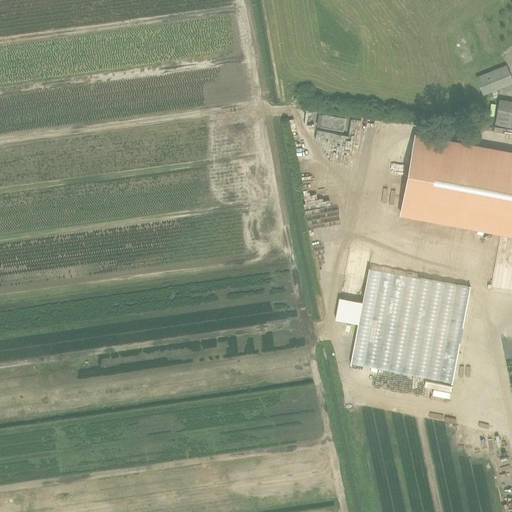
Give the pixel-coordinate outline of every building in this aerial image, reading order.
[(511,81),(506,65),(476,78),(483,95),(511,83),(511,81)] [(511,101),(494,101),(493,128),(511,128),(511,101)] [(345,119),(322,115),(320,127),(343,131),(345,119)] [(511,235),(511,173),(412,155),(401,214),(511,235)] [(502,453),(510,452),(509,435),(501,436),(502,453)] [(489,456),(494,483),(501,482),(497,455),(489,456)]
